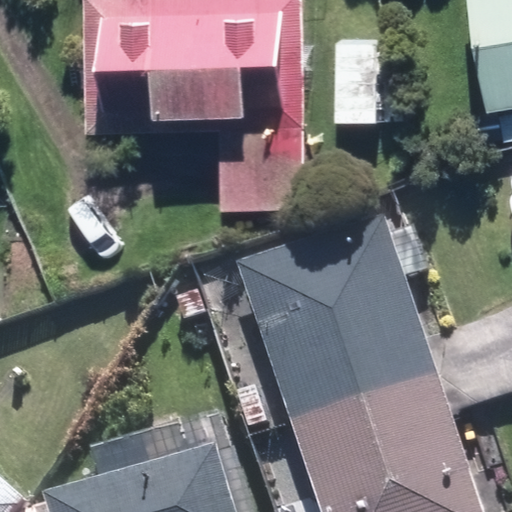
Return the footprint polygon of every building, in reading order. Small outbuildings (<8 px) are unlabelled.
[(213,123),(213,204),(298,204),(295,0),(79,0),(79,124),(213,123)] [(511,0),(457,0),(473,102),(511,96),(511,0)] [(395,35),(348,34),(345,117),(393,118),(395,35)] [(511,110),(493,113),(495,135),(511,134),(511,110)] [(282,422),(429,372),(397,277),(421,269),(407,224),(382,232),(375,215),(229,264),(282,422)] [(40,287),(47,306),(78,294),(70,275),(40,287)] [(169,297),(177,319),(198,312),(192,290),(169,297)] [(187,346),(196,379),(212,373),(201,342),(187,346)] [(475,511),(429,372),(282,422),(312,511),(475,511)] [(228,391),(239,427),(258,421),(247,386),(228,391)] [(36,505),(11,511),(242,511),(212,409),(136,431),(145,461),(32,493),(36,505)] [(0,511),(5,511),(16,501),(0,487),(0,511)]
